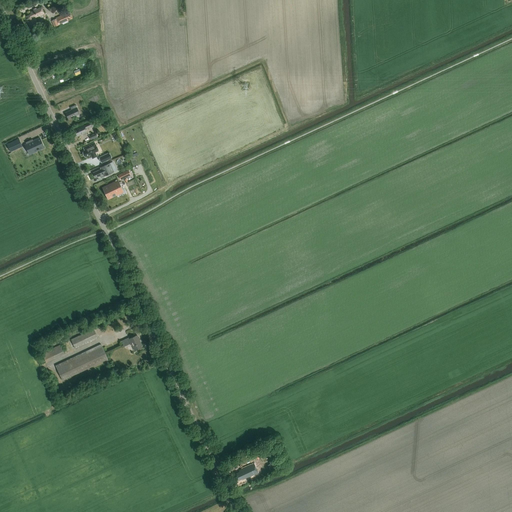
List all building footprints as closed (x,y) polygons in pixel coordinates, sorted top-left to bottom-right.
[(32,14),(26,17),(31,27),(37,24),(34,18),(44,14),(41,8),(31,13),(32,14)] [(67,8),(63,10),(65,14),(56,18),(57,19),(59,25),(72,19),(67,8)] [(66,113),(69,119),(80,114),(77,108),(76,105),(70,108),(72,110),(66,113)] [(90,128),(95,126),(93,122),(87,124),(84,126),(84,125),(73,130),(77,137),(82,135),(83,135),(88,133),(86,129),(90,128)] [(30,141),(26,143),(30,150),(34,148),(35,151),(38,150),(40,149),(44,147),(40,138),(31,142),(30,141)] [(19,139),(7,145),(10,151),(22,145),(19,139)] [(95,143),(84,148),(85,151),(83,152),(85,157),(91,155),(93,158),(97,157),(97,156),(95,153),(99,151),(96,145),(95,143)] [(110,153),(99,158),(102,163),(112,158),(110,153)] [(103,174),(104,177),(114,172),(110,163),(100,168),(101,170),(93,173),(95,178),(103,174)] [(129,170),(118,175),(121,180),(131,175),(130,175),(128,171),(129,171),(129,170)] [(116,182),(103,188),(108,199),(113,196),(113,197),(116,195),(121,193),(119,188),(120,188),(119,186),(118,187),(116,182)] [(94,329),(71,340),(75,349),(98,338),(94,329)] [(126,339),(122,341),(124,347),(130,345),(131,346),(132,345),(135,351),(142,347),(139,341),(140,341),(137,335),(128,340),(126,339)] [(101,344),(55,366),(63,381),(108,359),(101,344)] [(60,345),(42,353),(46,363),(65,354),(60,345)] [(270,464),(268,465),(271,471),(279,467),(277,461),(273,463),(272,461),(269,462),(270,464)] [(241,471),(235,474),(238,481),(242,479),(243,480),(251,476),(258,473),(254,464),(240,470),(241,471)]
